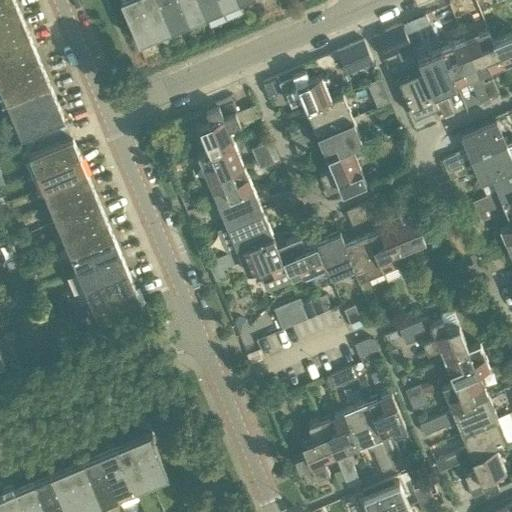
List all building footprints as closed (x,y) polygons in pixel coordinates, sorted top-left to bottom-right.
[(15,0),(8,0),(0,3),(0,23),(22,14),(15,0)] [(141,0),(120,0),(138,40),(155,33),(141,0)] [(161,0),(141,0),(155,33),(172,26),(161,0)] [(180,0),(161,0),(172,26),(189,19),(180,0)] [(200,0),(180,0),(189,19),(205,12),(200,0)] [(219,0),(200,0),(205,12),(222,5),(219,0)] [(22,14),(0,23),(0,42),(29,31),(22,14)] [(488,27),(464,37),(479,73),(503,63),(492,39),(493,39),(488,27)] [(388,28),(373,34),(383,57),(397,50),(388,28)] [(511,30),(493,39),(492,39),(503,63),(511,59),(511,30)] [(29,31),(0,42),(0,62),(36,47),(29,31)] [(464,37),(441,47),(456,83),(469,77),(479,100),(489,96),(483,82),(479,73),(464,37)] [(373,60),(363,38),(338,49),(347,71),(373,60)] [(36,47),(0,62),(0,81),(43,64),(36,47)] [(441,47),(417,57),(422,69),(423,69),(433,93),(433,92),(456,83),(441,47)] [(43,64),(0,81),(0,85),(6,99),(50,81),(43,64)] [(293,74),(279,80),(283,90),(285,89),(290,102),(302,97),(307,108),(331,98),(331,97),(321,74),(309,79),(304,67),(292,72),(293,74)] [(422,69),(399,78),(414,114),(438,104),(437,100),(433,92),(433,93),(423,69),(422,69)] [(493,78),(483,82),(489,96),(499,92),(493,78)] [(50,81),(6,99),(13,116),(57,97),(50,81)] [(331,98),(307,108),(316,131),(352,115),(343,92),(331,97),(331,98)] [(447,96),(437,100),(438,104),(443,115),(453,111),(447,96)] [(57,97),(13,116),(20,133),(64,115),(57,97)] [(199,125),(208,149),(209,149),(233,139),(228,127),(240,123),(235,110),(237,110),(233,99),(219,105),(218,104),(206,109),(211,121),(199,125)] [(352,115),(316,131),(326,154),(350,143),(351,144),(363,139),(352,115)] [(466,147),(442,157),(446,167),(470,157),(506,142),(496,118),(460,133),(466,147)] [(304,125),(289,130),(293,140),(308,134),(304,125)] [(72,133),(28,152),(35,169),(79,151),(72,133)] [(308,134),(293,140),(298,150),(312,144),(308,134)] [(208,149),(197,153),(206,177),(243,162),(233,139),(209,149),(208,149)] [(470,157),(446,167),(450,177),(474,167),(480,181),(492,176),(491,176),(511,167),(511,139),(506,142),(470,157)] [(265,141),(251,146),(255,156),(275,148),(271,140),(266,142),(265,141)] [(331,165),(319,170),(324,182),(322,183),(326,193),(340,187),(341,189),(344,194),(367,185),(364,180),(365,179),(351,144),(350,143),(326,154),(331,165)] [(275,148),(255,156),(260,166),(273,161),(273,159),(278,157),(275,148)] [(79,151),(35,169),(42,185),(86,167),(79,151)] [(243,162),(206,177),(216,201),(253,185),(243,162)] [(86,167),(42,185),(49,202),(93,184),(86,167)] [(497,189),(472,199),(477,209),(511,194),(511,167),(491,176),(492,176),(497,189)] [(93,184),(49,202),(56,219),(100,200),(93,184)] [(253,185),(216,201),(226,224),(262,208),(253,185)] [(285,187),(271,193),(275,203),(289,197),(285,187)] [(401,217),(390,222),(400,246),(401,246),(412,241),(417,252),(440,242),(425,207),(423,208),(418,194),(408,198),(408,200),(396,205),(401,217)] [(511,194),(477,209),(481,219),(505,209),(511,221),(511,222),(511,221),(511,194)] [(289,197),(275,203),(279,213),(293,207),(289,197)] [(100,200),(56,219),(63,235),(107,217),(100,200)] [(365,201),(356,205),(361,219),(371,215),(365,201)] [(356,205),(346,209),(352,223),(361,219),(356,205)] [(262,208),(226,224),(236,248),(272,232),(262,208)] [(107,217),(63,235),(70,252),(114,234),(107,217)] [(511,221),(499,226),(509,250),(511,249),(511,221),(511,222),(511,221)] [(390,222),(367,232),(382,268),(406,258),(401,246),(400,246),(390,222)] [(339,230),(316,240),(326,264),(325,265),(330,275),(353,266),(354,265),(344,241),(339,230)] [(236,248),(218,255),(222,266),(240,259),(246,271),(259,266),(264,277),(286,268),(281,255),(293,250),(288,238),(277,243),(272,232),(236,248)] [(344,241),(354,265),(353,266),(358,278),(382,268),(367,232),(344,241)] [(293,250),(281,255),(286,268),(297,263),(302,274),(325,265),(326,264),(316,240),(305,244),(300,233),(288,238),(293,250)] [(114,234),(70,252),(77,269),(121,250),(114,234)] [(495,244),(481,250),(485,260),(499,254),(495,244)] [(121,250),(77,269),(84,285),(128,267),(121,250)] [(499,254),(485,260),(489,270),(503,264),(499,254)] [(128,267),(84,285),(91,302),(135,284),(128,267)] [(135,284),(91,302),(98,320),(142,301),(135,284)] [(300,297),(275,308),(283,326),(317,312),(311,298),(302,302),(300,297)] [(354,303),(344,307),(350,321),(359,317),(354,303)] [(468,345),(458,323),(451,307),(439,312),(441,316),(430,321),(427,315),(399,327),(404,339),(420,333),(427,350),(439,346),(443,357),(468,347),(468,345)] [(241,317),(232,320),(236,329),(238,332),(247,323),(241,317)] [(368,336),(353,342),(358,355),(377,347),(373,338),(372,337),(368,336)] [(443,357),(452,379),(453,380),(478,369),(478,370),(489,365),(479,341),(468,345),(468,347),(443,357)] [(340,368),(328,373),(334,386),(346,381),(340,368)] [(452,379),(441,384),(451,408),(487,393),(478,370),(478,369),(453,380),(452,379)] [(436,380),(419,382),(423,392),(438,385),(436,380)] [(419,382),(405,388),(409,398),(423,392),(419,382)] [(390,388),(366,398),(381,435),(393,464),(403,459),(397,446),(390,431),(405,425),(390,388)] [(423,392),(409,398),(413,407),(427,401),(423,392)] [(487,393),(451,408),(419,422),(423,432),(455,418),(461,431),(497,416),(487,393)] [(366,398),(343,408),(358,444),(367,441),(368,444),(372,447),(382,469),(393,464),(381,435),(366,398)] [(320,418),(335,454),(347,483),(359,478),(347,449),(358,444),(343,408),(320,418)] [(466,444),(434,458),(438,468),(470,454),(495,444),(495,445),(511,437),(511,419),(508,411),(497,416),(461,431),(466,444)] [(306,451),(294,456),(299,469),(302,468),(307,482),(317,477),(317,476),(329,470),(324,459),(335,454),(320,418),(305,424),(310,436),(301,440),(306,451)] [(150,429),(133,436),(151,480),(169,473),(150,429)] [(133,436),(116,443),(134,487),(151,480),(133,436)] [(116,443),(99,450),(118,494),(134,487),(116,443)] [(475,465),(464,470),(469,483),(467,484),(471,494),(485,488),(486,490),(498,484),(494,473),(505,468),(495,445),(495,444),(470,454),(475,465)] [(99,450),(82,457),(101,501),(118,494),(99,450)] [(82,457),(66,464),(85,508),(101,501),(82,457)] [(66,464),(49,471),(66,511),(75,511),(85,508),(66,464)] [(66,511),(49,471),(33,478),(47,511),(66,511)] [(47,511),(33,478),(16,485),(27,511),(47,511)] [(398,479),(362,494),(370,511),(386,511),(408,503),(398,479)] [(427,483),(413,489),(417,499),(431,493),(427,483)] [(27,511),(16,485),(0,491),(0,492),(8,511),(27,511)] [(8,511),(0,492),(0,511),(8,511)] [(431,493),(417,499),(422,509),(435,504),(431,493)] [(494,510),(489,511),(511,511),(511,500),(493,508),(494,510)] [(411,511),(408,503),(386,511),(411,511)]
